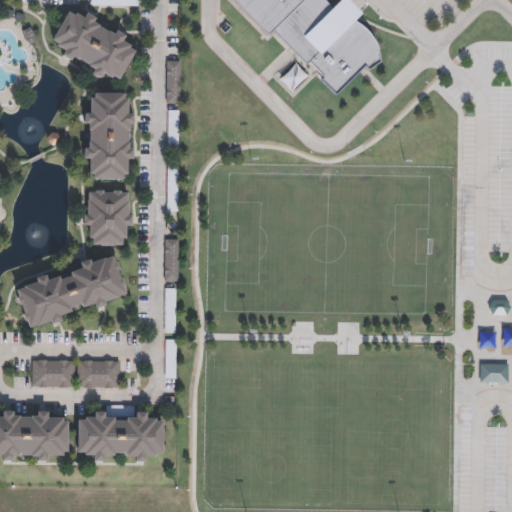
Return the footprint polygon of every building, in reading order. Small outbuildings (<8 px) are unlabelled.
[(321,0),(329,8),(337,0),(343,0),(356,14),(351,19),(358,23),(364,28),(369,34),(373,40),(376,48),(378,55),(379,63),(369,73),(363,67),(335,95),(320,79),(324,74),(309,59),(304,64),(272,31),(268,36),(232,0),(321,0)] [(118,81),(96,69),(66,54),(48,44),(67,8),(137,45),(118,81)] [(126,179),(86,178),(86,119),(87,92),(127,93),(126,179)] [(87,245),(87,191),(128,191),(128,226),(125,226),(125,245),(87,245)] [(164,239),(178,240),(177,281),(163,281),(164,239)] [(125,298),(25,325),(14,287),(114,258),(125,298)] [(508,318),(508,295),(490,295),(490,318),(508,318)] [(119,389),(31,387),(32,359),(75,360),(119,360),(119,389)] [(477,368),(477,387),(505,387),(506,369),(477,368)] [(65,458),(0,457),(0,415),(65,416),(65,458)] [(160,458),(75,455),(76,419),(91,419),(91,416),(161,418),(160,458)]
